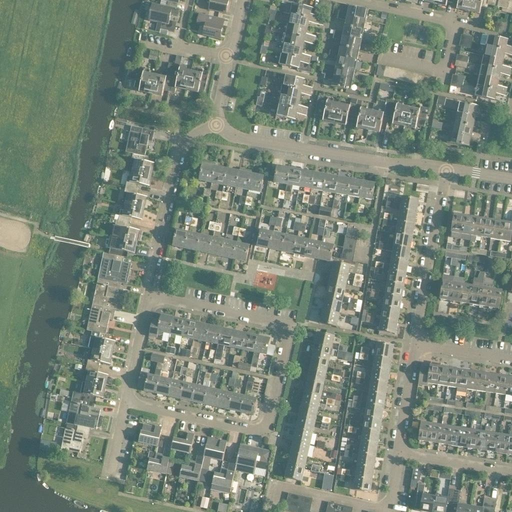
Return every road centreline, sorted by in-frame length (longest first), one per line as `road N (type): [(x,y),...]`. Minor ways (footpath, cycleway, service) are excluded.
road 1 (residential): [(149,294),(290,323),(259,432),(126,401)]
road 2 (residential): [(445,166),(233,137),(215,116)]
road 3 (residential): [(149,294),(179,150),(215,116)]
road 4 (residential): [(414,343),(445,166)]
